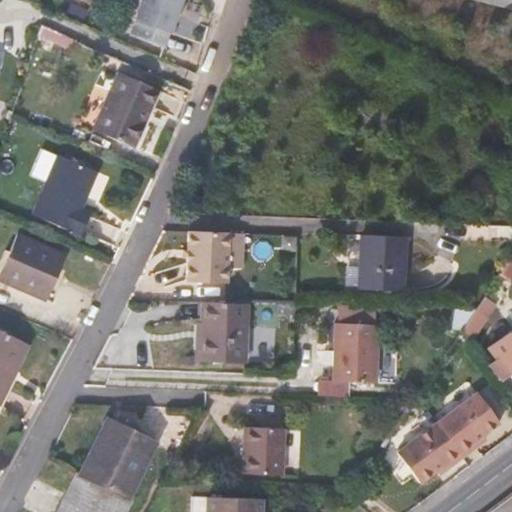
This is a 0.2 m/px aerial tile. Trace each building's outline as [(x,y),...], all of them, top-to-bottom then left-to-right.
[(174,39),(187,0),(145,0),(137,26),(174,39)] [(132,146),(157,88),(118,71),(93,129),(132,146)] [(86,197),(96,173),(57,157),(32,216),(81,237),(92,212),(77,206),(81,196),(86,197)] [(236,276),(237,225),(196,224),(194,274),(236,276)] [(411,284),(414,231),(374,229),(372,283),(411,284)] [(0,281),(43,299),(61,255),(14,236),(0,270),(0,281)] [(511,250),(503,265),(511,270),(511,250)] [(477,327),(499,292),(495,290),(504,278),(511,282),(511,270),(503,265),(479,299),(466,320),(477,327)] [(255,346),(258,293),(210,291),(208,344),(255,346)] [(385,314),(386,296),(350,295),(349,312),(385,314)] [(466,320),(479,299),(452,298),(451,320),(466,320)] [(386,372),(389,314),(385,314),(349,312),(346,312),(345,334),(337,334),(337,353),(343,353),(343,370),(386,372)] [(511,321),(493,336),(500,348),(491,354),(501,368),(508,363),(511,368),(511,367),(511,321)] [(0,400),(29,345),(0,330),(0,400)] [(473,437),(498,419),(475,388),(436,418),(461,453),(476,441),(473,437)] [(129,489),(155,432),(110,412),(85,468),(78,465),(56,511),(124,511),(134,491),(129,489)] [(288,464),(291,418),(251,416),(248,461),(288,464)] [(461,453),(436,418),(396,449),(418,479),(445,459),(448,463),(461,453)] [(265,511),(267,488),(198,486),(196,511),(265,511)]
